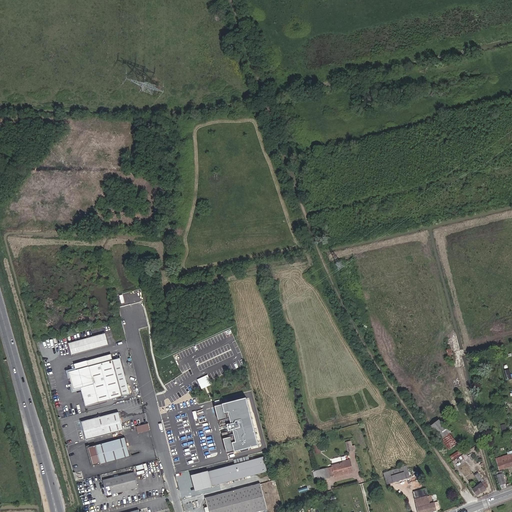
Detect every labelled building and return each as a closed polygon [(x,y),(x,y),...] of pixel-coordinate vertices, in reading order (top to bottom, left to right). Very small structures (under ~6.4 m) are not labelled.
[(120,305),(142,302),(141,290),(118,293),(120,305)] [(72,343),(75,354),(112,344),(109,334),(72,343)] [(114,352),(90,359),(92,365),(115,359),(114,352)] [(92,365),(90,359),(77,362),(79,368),(72,370),(76,388),(83,386),(88,405),(125,395),(115,359),(92,365)] [(221,438),(224,452),(254,446),(244,398),(212,404),(215,420),(221,418),(223,426),(220,426),(221,431),(222,431),(223,437),(221,438)] [(121,411),(84,421),(89,439),(126,430),(121,411)] [(437,431),(444,427),(440,420),(432,425),(437,431)] [(152,431),(150,424),(138,427),(139,434),(152,431)] [(444,427),(437,431),(449,450),(457,444),(444,427)] [(128,438),(91,447),(96,465),(133,456),(128,438)] [(348,451),(356,449),(355,444),(353,445),(351,440),(345,441),(348,451)] [(459,451),(450,457),(452,461),(461,455),(459,451)] [(511,453),(501,458),(505,469),(511,465),(511,453)] [(200,489),(269,469),(264,455),(195,475),(200,489)] [(350,462),(333,465),(335,476),(352,472),(350,462)] [(405,465),(392,469),(396,481),(409,477),(405,465)] [(330,477),(327,467),(320,468),(323,478),(330,477)] [(396,481),(392,469),(385,471),(389,483),(396,481)] [(500,472),(505,487),(511,485),(506,470),(500,472)] [(106,481),(109,496),(141,489),(137,474),(106,481)] [(488,488),(478,474),(475,476),(481,484),(473,490),(476,495),(485,490),(488,488)] [(252,511),(265,508),(260,483),(205,497),(208,511),(252,511)] [(415,499),(429,496),(427,489),(413,492),(415,499)] [(429,496),(415,499),(418,511),(426,511),(439,509),(437,503),(433,504),(433,502),(430,503),(429,496)]
